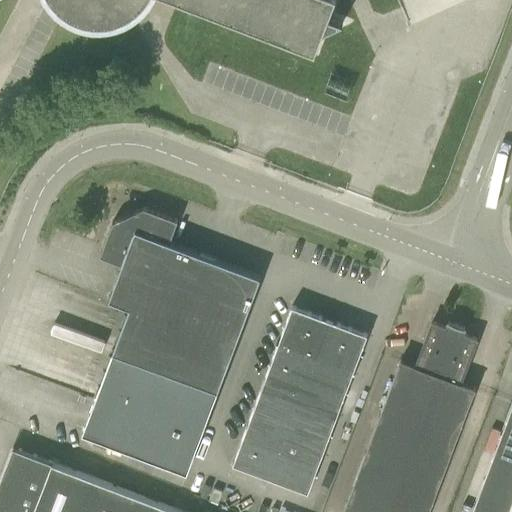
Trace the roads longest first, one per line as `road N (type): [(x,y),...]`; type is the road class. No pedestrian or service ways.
road 1 (residential): [(0,297),(39,190),(64,162),(97,146),(167,154),(463,264)]
road 2 (residential): [(463,264),(511,129)]
